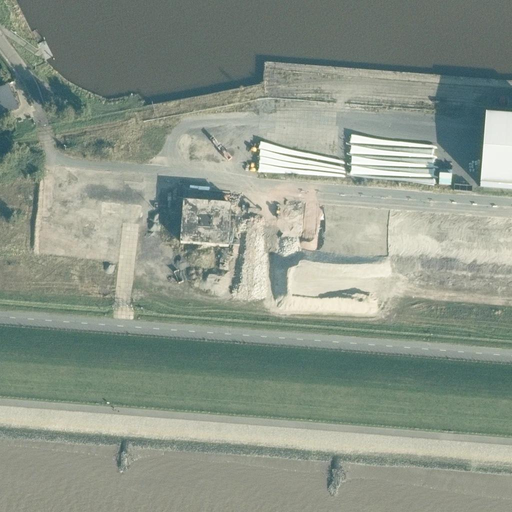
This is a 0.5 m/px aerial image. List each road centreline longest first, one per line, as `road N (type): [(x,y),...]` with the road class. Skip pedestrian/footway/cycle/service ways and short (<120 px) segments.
road 1 (track): [(511,445),(0,405)]
road 2 (tertiary): [(511,356),(0,318)]
